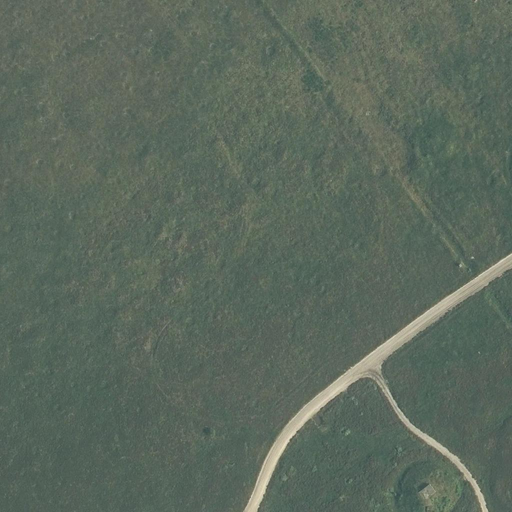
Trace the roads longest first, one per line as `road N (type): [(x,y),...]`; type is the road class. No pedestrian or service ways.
road 1 (track): [(253,511),(268,465),(298,426),(339,387),(511,264)]
road 2 (unknown): [(480,511),(470,477),(400,419),(369,365)]
